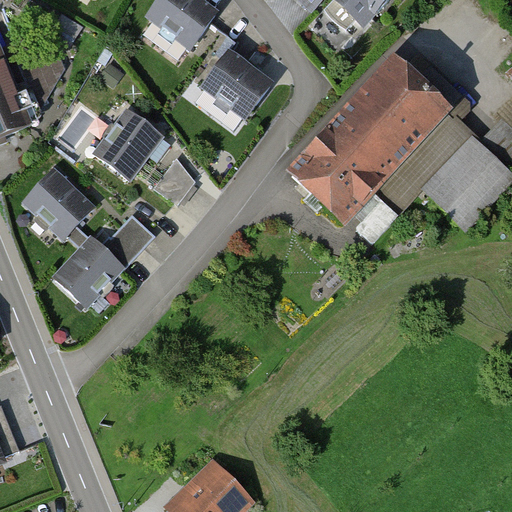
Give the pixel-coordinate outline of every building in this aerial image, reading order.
[(222,21),(194,0),(165,0),(147,25),(192,60),(222,21)] [(399,0),(325,0),(316,10),(357,47),(399,0)] [(1,52),(0,52),(0,148),(35,135),(1,52)] [(274,88),(233,59),(205,97),(247,127),(274,88)] [(457,120),(398,66),(288,186),(347,240),(457,120)] [(136,191),(168,144),(129,116),(96,163),(136,191)] [(511,173),(479,145),(429,203),(468,236),(511,186),(511,173)] [(177,160),(155,190),(179,208),(196,185),(177,160)] [(95,212),(56,179),(28,212),(67,244),(95,212)] [(153,239),(133,222),(105,255),(125,272),(153,239)] [(96,246),(56,283),(85,315),(125,278),(96,246)] [(251,511),(256,508),(217,466),(168,511),(169,511),(251,511)]
